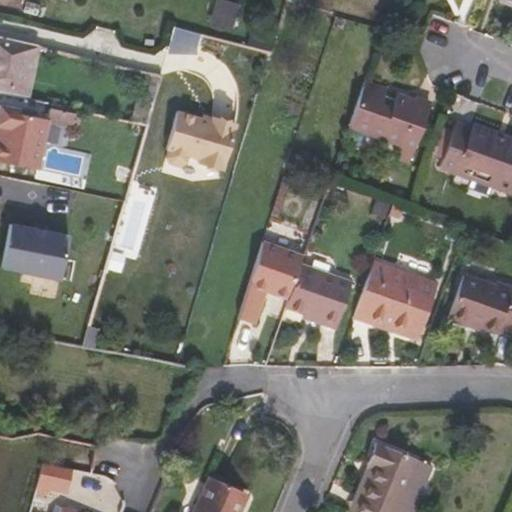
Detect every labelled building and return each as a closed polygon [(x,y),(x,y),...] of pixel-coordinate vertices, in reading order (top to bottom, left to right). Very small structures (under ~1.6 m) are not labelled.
[(235,9),(217,5),(212,24),(230,29),(235,9)] [(334,16),(331,26),(342,29),(345,19),(334,16)] [(172,43),(197,47),(200,31),(175,26),(172,43)] [(0,91),(27,98),(38,47),(0,37),(0,91)] [(144,72),(130,121),(148,125),(162,76),(145,72),(144,72)] [(385,89),(365,82),(348,127),(399,146),(395,157),(409,162),(430,105),(396,93),(393,99),(383,95),(385,89)] [(385,89),(383,95),(393,99),(396,93),(385,89)] [(0,161),(38,170),(48,120),(19,114),(20,110),(0,106),(0,105),(0,161)] [(79,109),(59,105),(55,122),(75,126),(79,109)] [(209,124),(176,114),(165,151),(167,152),(165,160),(168,165),(177,168),(183,165),(186,157),(198,161),(197,166),(221,173),(235,126),(211,119),(209,124)] [(471,130),(455,124),(439,164),(511,191),(511,190),(511,140),(497,135),(496,138),(471,130)] [(497,135),(473,126),(471,130),(496,138),(497,135)] [(281,215),(293,177),(283,173),(271,212),(281,215)] [(69,234),(10,223),(1,267),(17,270),(60,278),(69,234)] [(302,257),(261,242),(237,318),(253,324),(264,291),(288,299),(300,264),(302,257)] [(373,260),(353,317),(418,339),(438,282),(373,260)] [(352,281),(300,264),(288,299),(285,307),(304,313),(321,319),(320,323),(336,328),(352,281)] [(494,285),(463,274),(447,318),(467,325),(468,323),(482,328),(496,333),(497,329),(511,334),(511,287),(495,281),(494,285)] [(304,313),(303,317),(320,323),(321,319),(304,313)] [(364,470),(371,473),(354,511),(413,511),(433,466),(377,440),(364,470)] [(38,488),(68,493),(73,466),(42,461),(38,488)] [(364,470),(347,509),(353,511),(354,511),(371,473),(364,470)] [(235,511),(245,492),(208,475),(195,504),(197,505),(194,511),(235,511)]
